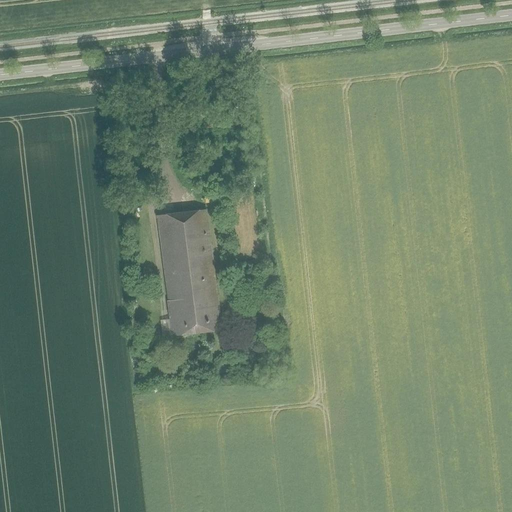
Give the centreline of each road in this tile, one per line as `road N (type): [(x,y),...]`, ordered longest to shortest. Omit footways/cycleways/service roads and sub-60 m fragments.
road 1 (tertiary): [(0,76),(511,16)]
road 2 (unknown): [(149,58),(167,179)]
